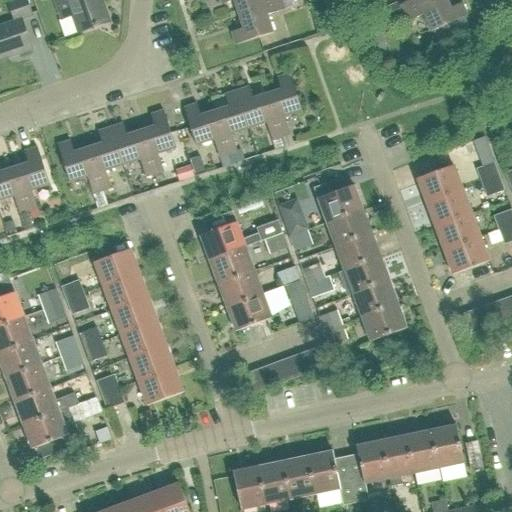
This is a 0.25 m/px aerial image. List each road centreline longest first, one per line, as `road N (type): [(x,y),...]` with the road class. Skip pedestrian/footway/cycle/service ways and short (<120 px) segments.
road 1 (residential): [(231,435),(458,383)]
road 2 (residential): [(13,495),(231,435)]
road 3 (residential): [(0,117),(133,67),(142,0)]
road 4 (residential): [(214,370),(149,197)]
road 5 (residential): [(432,306),(368,135)]
